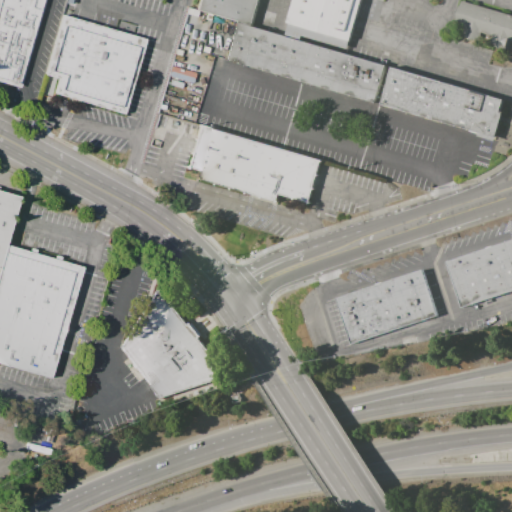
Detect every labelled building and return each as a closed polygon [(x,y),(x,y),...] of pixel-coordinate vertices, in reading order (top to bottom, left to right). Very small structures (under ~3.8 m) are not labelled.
[(0,0),(45,0),(19,86),(0,80),(0,0)] [(199,0),(258,0),(251,26),(197,9),(199,0)] [(292,0),(361,0),(350,40),(286,22),(292,0)] [(460,0),(511,15),(511,42),(510,50),(450,31),(460,0)] [(62,15),(146,40),(125,112),(56,91),(60,77),(45,72),(62,15)] [(237,22),(385,65),(374,102),(226,60),(237,22)] [(392,67),(505,101),(494,138),(381,105),(392,67)] [(200,125),(322,161),(309,203),(280,194),(278,201),(200,178),(202,172),(187,168),(200,125)] [(0,190),(20,196),(0,265),(0,190)] [(511,239),(445,261),(460,307),(511,291),(511,239)] [(0,269),(7,245),(30,251),(31,248),(36,249),(35,252),(55,258),(56,255),(61,257),(60,260),(83,267),(51,378),(0,363),(0,269)] [(422,270),(437,316),(349,344),(334,298),(422,270)] [(156,286),(188,325),(190,324),(195,330),(200,336),(198,338),(227,375),(161,398),(120,347),(156,286)]
